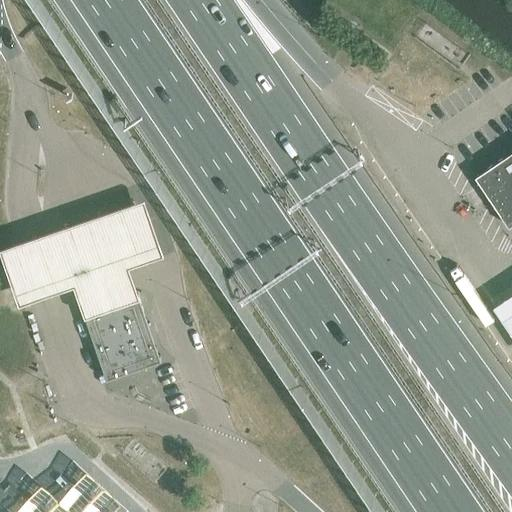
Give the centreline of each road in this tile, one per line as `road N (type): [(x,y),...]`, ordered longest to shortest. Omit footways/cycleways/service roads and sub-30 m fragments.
road 1 (motorway): [(104,0),(449,511)]
road 2 (motorway): [(511,449),(199,0)]
